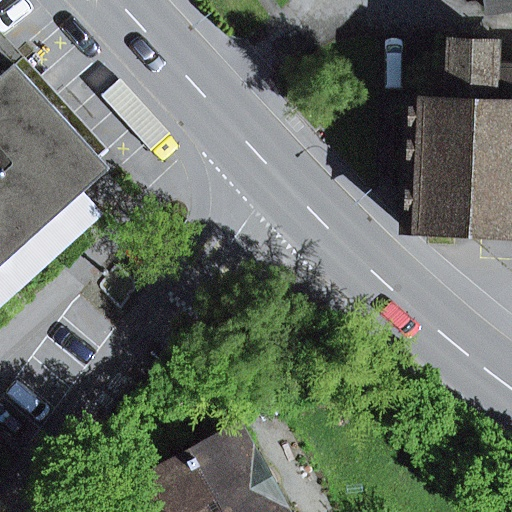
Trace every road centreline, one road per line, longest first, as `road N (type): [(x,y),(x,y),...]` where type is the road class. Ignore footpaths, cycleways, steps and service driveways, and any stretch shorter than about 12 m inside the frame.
road 1 (residential): [(281,174),(27,511)]
road 2 (primary): [(281,174),(376,277),(511,382)]
road 3 (primary): [(117,0),(281,174)]
